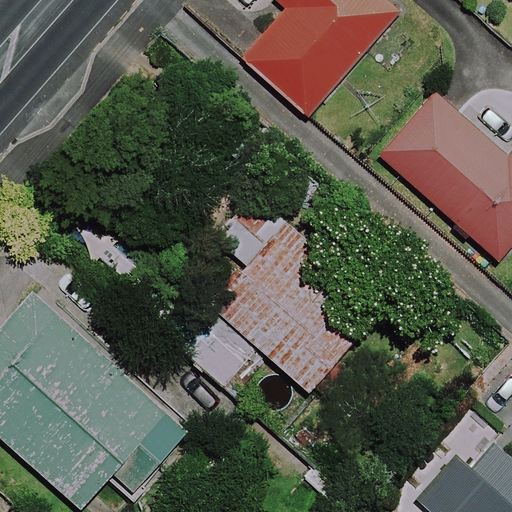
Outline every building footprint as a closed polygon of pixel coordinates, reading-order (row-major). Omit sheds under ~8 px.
[(400,9),(389,0),(281,0),(290,7),(244,60),(308,115),(400,9)] [(511,152),(507,158),(435,94),(381,154),(498,259),(511,243),(511,152)] [(382,309),(262,201),(222,244),(250,270),(181,347),(225,387),(261,347),(309,391),(382,309)] [(193,436),(27,292),(0,323),(0,434),(83,506),(112,472),(140,497),(193,436)] [(496,435),(471,413),(406,488),(433,511),(511,511),(511,459),(491,441),(496,435)]
